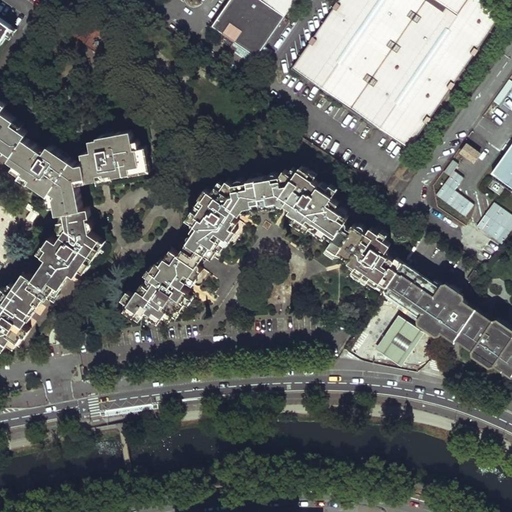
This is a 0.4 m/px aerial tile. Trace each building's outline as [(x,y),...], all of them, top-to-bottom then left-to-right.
[(227,0),(210,25),(220,33),(216,40),(249,63),(263,61),(272,48),(263,42),(292,0),(227,0)] [(334,0),(290,66),(408,149),(502,11),(485,0),(334,0)] [(0,35),(5,28),(9,21),(0,15),(0,35)] [(9,21),(5,28),(7,30),(9,32),(14,24),(9,21)] [(0,143),(8,148),(22,126),(8,117),(10,113),(3,108),(7,102),(0,96),(0,143)] [(25,135),(26,133),(28,130),(25,128),(22,126),(8,148),(11,150),(14,152),(25,135)] [(87,160),(90,174),(90,178),(100,177),(100,172),(103,172),(107,171),(108,175),(108,177),(116,176),(116,174),(126,172),(125,167),(132,165),(133,171),(144,169),(143,162),(150,161),(149,154),(144,155),(143,149),(141,141),(136,142),(134,131),(102,136),(102,140),(94,141),(96,150),(86,151),(87,160)] [(20,156),(31,138),(25,135),(14,152),(20,156)] [(90,174),(87,160),(81,161),(51,141),(47,148),(31,138),(20,156),(28,162),(26,165),(24,168),(29,171),(33,175),(31,178),(51,191),(54,188),(59,191),(56,195),(58,203),(58,211),(84,207),(79,180),(78,176),(90,174)] [(459,154),(475,164),(482,153),(466,143),(459,154)] [(511,145),(493,173),(511,186),(511,145)] [(28,162),(20,156),(17,160),(26,165),(28,162)] [(277,196),(285,201),(286,199),(293,204),(290,209),(297,213),(293,219),(302,225),(306,219),(312,224),(315,219),(337,234),(331,243),(340,249),(342,245),(354,253),(349,262),(387,289),(406,261),(396,254),(394,256),(386,251),(392,244),(386,240),(389,235),(383,230),(382,233),(371,226),(369,228),(357,221),(356,222),(351,219),(354,214),(346,208),(348,203),(342,200),(347,193),(337,187),(335,190),(328,185),(326,188),(318,182),(322,176),(306,166),(303,172),(296,168),(291,164),(288,168),(283,165),(280,171),(271,173),(277,196)] [(29,171),(24,168),(22,172),(31,178),(33,175),(29,171)] [(475,204),(456,191),(465,178),(452,169),(434,194),(467,217),(475,204)] [(243,200),(236,212),(240,215),(255,212),(255,214),(260,213),(267,211),(267,208),(283,204),(285,201),(277,196),(271,173),(259,176),(258,173),(252,174),(246,176),(247,179),(239,181),(243,200)] [(191,234),(185,244),(202,256),(210,261),(217,250),(212,247),(217,240),(219,241),(224,235),(229,239),(230,240),(237,230),(231,227),(235,221),(229,217),(223,213),(228,206),(234,211),(236,212),(243,200),(239,181),(231,182),(223,178),(218,186),(213,182),(206,192),(200,188),(194,196),(196,197),(201,201),(193,214),(189,212),(183,220),(191,225),(186,232),(191,234)] [(54,188),(51,191),(51,193),(53,204),(58,203),(56,195),(59,191),(54,188)] [(189,212),(193,214),(201,201),(196,197),(187,210),(189,212)] [(511,213),(493,202),(476,228),(503,245),(511,230),(511,213)] [(59,214),(59,218),(89,214),(88,210),(88,206),(84,207),(58,211),(59,214)] [(228,206),(223,213),(229,217),(234,211),(228,206)] [(0,248),(5,250),(13,229),(0,223),(0,217),(3,209),(0,207),(0,248)] [(44,259),(36,273),(60,289),(64,283),(73,268),(78,271),(83,264),(87,266),(101,244),(96,241),(100,235),(92,229),(89,214),(59,218),(61,228),(56,236),(50,232),(40,247),(44,250),(41,257),(44,259)] [(100,235),(96,241),(101,244),(104,237),(100,235)] [(224,235),(219,241),(223,244),(225,245),(229,239),(224,235)] [(217,240),(212,247),(217,250),(218,251),(223,244),(219,241),(217,240)] [(181,249),(177,256),(194,267),(198,261),(202,256),(185,244),(181,249)] [(126,308),(122,314),(130,320),(131,318),(134,313),(141,317),(144,312),(149,315),(148,317),(160,325),(163,319),(169,323),(173,316),(175,317),(183,303),(182,302),(186,296),(187,294),(180,289),(174,285),(179,277),(185,282),(189,276),(194,279),(195,280),(200,272),(194,267),(177,256),(170,251),(159,265),(157,263),(152,272),(154,274),(145,289),(142,287),(132,299),(126,295),(120,303),(126,308)] [(511,330),(496,319),(494,321),(464,300),(465,298),(439,281),(437,283),(406,261),(387,289),(418,310),(415,315),(431,327),(433,324),(443,330),(446,325),(459,334),(461,332),(483,346),(480,350),(497,362),(499,358),(511,366),(511,330)] [(21,275),(17,284),(25,289),(25,290),(38,298),(42,301),(48,292),(57,297),(59,293),(61,290),(60,289),(36,273),(28,269),(26,273),(24,276),(21,275)] [(476,270),(469,280),(475,283),(482,274),(476,270)] [(189,276),(185,282),(190,286),(194,279),(189,276)] [(179,277),(174,285),(180,289),(185,282),(179,277)] [(0,340),(7,345),(10,341),(17,345),(30,324),(27,323),(34,310),(32,309),(38,298),(25,290),(25,289),(17,284),(13,282),(9,288),(6,286),(0,295),(3,297),(0,301),(0,340)] [(186,296),(182,302),(183,303),(187,306),(192,299),(186,296)] [(134,313),(131,318),(137,322),(141,317),(134,313)] [(376,348),(402,365),(414,347),(424,332),(399,315),(389,330),(376,348)]
